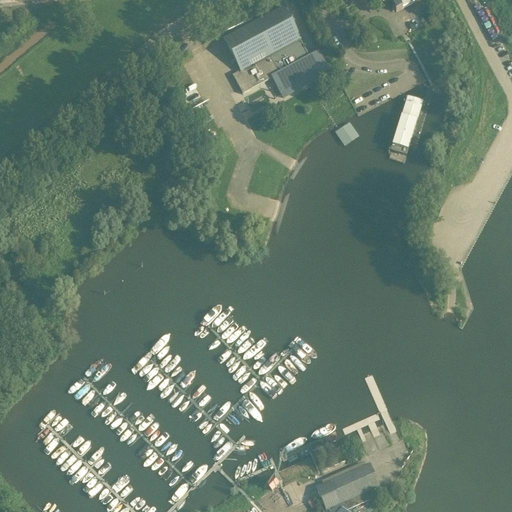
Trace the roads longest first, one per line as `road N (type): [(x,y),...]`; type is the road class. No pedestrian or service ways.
road 1 (unclassified): [(0,171),(146,48),(229,0)]
road 2 (unclassified): [(511,142),(453,248),(450,319)]
